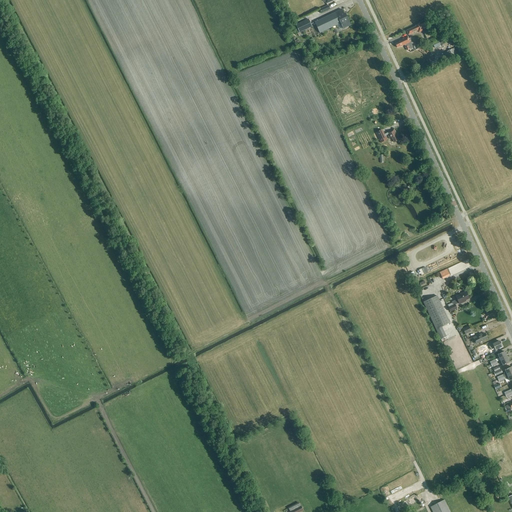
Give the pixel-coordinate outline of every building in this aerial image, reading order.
[(280,0),(285,9),(290,7),(286,0),(280,0)] [(340,11),(315,23),(320,33),(341,24),(343,28),(351,25),(346,14),(344,15),(342,10),(340,10),(340,11)] [(312,27),(308,20),(296,25),(299,33),(312,27)] [(424,23),(420,25),(419,24),(415,26),(416,26),(406,31),(408,35),(418,31),(419,33),(423,31),(422,30),(426,28),(424,23)] [(401,46),(401,47),(404,45),(406,47),(405,47),(407,51),(409,50),(408,46),(407,46),(406,44),(408,43),(408,44),(411,45),(413,44),(414,41),(413,39),(411,38),(409,39),(408,37),(398,41),(399,42),(395,43),(397,48),(401,46)] [(382,130),(376,133),(380,144),(387,140),(386,136),(388,135),(390,139),(392,138),(394,143),(399,140),(394,130),(385,134),(384,133),(383,130),(382,130)] [(439,271),(443,278),(450,275),(447,268),(439,271)] [(463,302),(466,300),(469,299),(466,292),(456,297),(457,300),(452,302),(454,306),(448,308),(450,312),(457,309),(455,305),(459,303),(459,304),(463,302)] [(442,327),(450,323),(437,296),(423,302),(441,340),(446,337),(442,327)] [(481,342),(487,339),(485,334),(478,337),(477,335),(473,337),(476,344),(481,342)] [(495,350),(502,347),(499,341),(493,345),(489,347),(491,350),(494,348),(495,350)] [(498,355),(499,358),(500,360),(507,357),(504,352),(498,355)] [(500,360),(501,363),(503,366),(509,363),(507,357),(500,360)] [(432,511),(450,511),(444,500),(430,507),(432,511)] [(290,511),(300,511),(303,511),(301,506),(299,503),(289,509),(290,511)]
